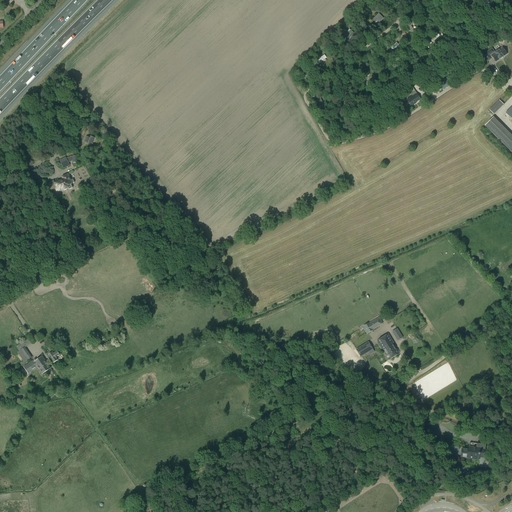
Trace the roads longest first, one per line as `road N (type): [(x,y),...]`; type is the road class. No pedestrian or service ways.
road 1 (track): [(421,0),(305,97),(337,142),(412,112)]
road 2 (track): [(146,365),(70,393),(143,494)]
road 3 (track): [(334,73),(348,90),(381,88),(433,50),(472,6)]
road 4 (motorway): [(0,108),(108,0)]
road 5 (track): [(511,309),(404,382)]
road 6 (track): [(313,411),(272,383),(219,324)]
road 7 (unclassified): [(0,287),(70,393)]
